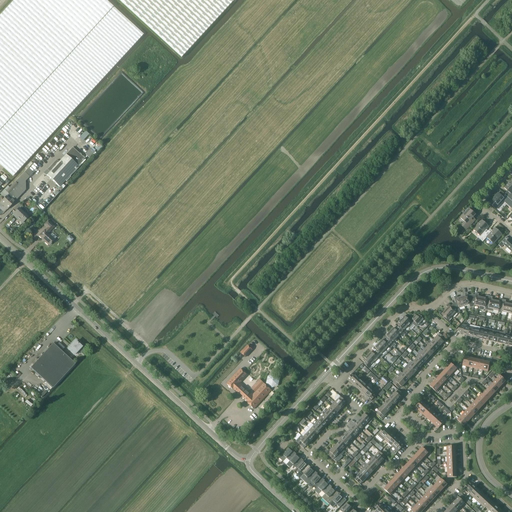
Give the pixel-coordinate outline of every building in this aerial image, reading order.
[(123,0),(122,2),(128,7),(183,57),(234,0),(123,0)] [(86,130),(79,137),(83,141),(90,133),(86,130)] [(89,157),(96,150),(92,146),(86,153),(89,157)] [(66,181),(68,180),(71,177),(70,176),(85,159),(73,147),(59,162),(58,161),(56,160),(47,170),(46,170),(44,173),(46,175),(47,175),(48,176),(59,187),(65,180),(66,181)] [(6,197),(0,203),(4,206),(8,209),(15,201),(24,191),(25,190),(25,181),(32,173),(28,169),(15,182),(6,191),(9,194),(6,197)] [(506,201),(509,198),(504,194),(502,197),(499,194),(490,203),(496,209),(504,199),(506,201)] [(22,223),(28,217),(20,210),(23,207),(19,204),(14,209),(16,211),(13,215),(22,223)] [(471,220),(475,215),(469,209),(461,218),(465,222),(461,226),(466,230),(474,222),(471,220)] [(39,236),(45,241),(45,242),(48,245),(48,244),(49,245),(56,237),(52,233),(50,235),(50,234),(48,233),(54,226),(48,220),(44,225),(47,228),(45,230),(44,230),(39,236)] [(480,240),(483,237),(486,234),(484,232),(488,227),(482,221),(473,230),(480,236),(478,238),(480,240)] [(486,234),(483,237),(485,239),(487,238),(493,244),(502,235),(495,229),(490,233),(488,231),(486,234)] [(501,248),(504,245),(511,252),(511,240),(510,238),(506,243),(503,240),(499,245),(501,248)] [(461,297),(464,306),(469,305),(470,307),(471,307),(472,295),(468,296),(467,292),(464,293),(465,295),(461,297)] [(480,307),(482,297),(478,296),(479,294),(475,293),(475,295),(472,295),(471,307),(474,308),(475,305),(480,307)] [(464,306),(461,297),(458,298),(457,296),(454,297),(456,303),(453,303),(453,304),(459,313),(460,312),(459,308),(464,306)] [(484,310),(486,310),(489,296),(486,296),(486,298),(482,297),(480,307),(485,308),(484,310)] [(489,296),(486,310),(493,311),(493,310),(495,300),(492,299),(492,297),(489,296)] [(495,300),(493,310),(498,311),(498,312),(500,313),(503,299),(500,299),(499,301),(495,300)] [(507,313),(509,303),(506,302),(506,300),(503,299),(500,313),(502,313),(502,312),(507,313)] [(445,310),(452,317),(457,313),(458,314),(459,313),(453,304),(451,306),(448,303),(446,306),(448,307),(445,310)] [(439,314),(450,324),(451,323),(449,321),(452,317),(445,310),(443,313),(441,311),(439,314)] [(411,319),(414,321),(419,326),(418,326),(419,326),(421,326),(424,323),(426,321),(421,317),(419,319),(415,315),(411,319)] [(412,323),(411,323),(404,316),(401,320),(409,328),(413,324),(417,328),(418,326),(419,326),(414,321),(412,323)] [(410,329),(409,328),(401,320),(397,324),(401,328),(399,330),(404,334),(405,335),(407,333),(410,329)] [(461,333),(463,334),(462,335),(468,336),(470,325),(470,326),(463,325),(458,330),(461,333)] [(404,334),(399,330),(398,332),(393,328),(389,332),(397,339),(400,335),(402,336),(404,334)] [(388,342),(393,346),(394,347),(396,345),(393,342),(397,339),(389,332),(386,336),(390,340),(388,342)] [(433,340),(440,346),(443,342),(443,341),(445,339),(439,334),(433,340)] [(391,350),(391,348),(393,346),(388,342),(386,344),(382,340),(378,344),(387,352),(389,352),(391,350)] [(440,346),(433,340),(430,344),(436,350),(440,346)] [(74,355),(81,347),(75,341),(68,349),(74,355)] [(52,388),(75,364),(53,344),(31,368),(52,388)] [(387,353),(387,352),(378,344),(375,348),(379,352),(377,354),(382,358),(384,356),(386,354),(387,353)] [(426,347),(433,353),(436,350),(430,344),(426,347)] [(245,357),(252,350),(247,345),(240,353),(245,357)] [(423,351),(429,357),(433,353),(426,347),(423,351)] [(419,355),(426,361),(429,357),(423,351),(419,355)] [(376,364),(378,364),(380,362),(380,360),(382,358),(377,354),(375,356),(371,352),(367,356),(376,364)] [(416,359),(422,365),(426,361),(419,355),(416,359)] [(371,370),(376,364),(367,356),(364,360),(368,364),(366,366),(371,370)] [(416,359),(412,362),(419,368),(422,365),(416,359)] [(407,365),(415,372),(419,368),(412,362),(411,361),(407,365)] [(458,370),(451,364),(447,367),(454,374),(458,370)] [(415,372),(407,365),(404,368),(406,370),(405,370),(412,376),(415,372)] [(454,374),(447,367),(444,371),(451,377),(454,374)] [(254,409),(271,390),(260,380),(252,389),(255,392),(251,397),(249,396),(250,395),(250,394),(242,387),(241,386),(240,387),(238,385),(247,375),(240,369),(227,384),(236,392),(236,391),(240,395),(241,394),(243,396),(242,397),(247,401),(246,402),(254,409)] [(405,370),(402,373),(402,374),(409,380),(412,376),(405,370)] [(451,377),(444,371),(440,375),(447,381),(451,377)] [(397,376),(399,377),(398,377),(405,383),(409,380),(402,374),(402,373),(401,372),(397,376)] [(347,380),(349,382),(353,385),(359,379),(355,375),(355,376),(353,374),(347,380)] [(268,377),(266,383),(268,385),(270,386),(271,388),(278,386),(279,379),(274,375),(268,377)] [(447,381),(440,375),(437,379),(444,385),(447,381)] [(496,379),(503,386),(507,382),(500,376),(496,379)] [(399,389),(401,387),(402,387),(405,383),(398,377),(393,383),(399,389)] [(359,379),(353,385),(357,389),(363,382),(359,379)] [(444,385),(437,379),(433,383),(440,389),(444,385)] [(493,383),(500,390),(503,386),(496,379),(493,383)] [(361,392),(367,386),(363,382),(357,389),(361,392)] [(440,389),(433,383),(430,386),(437,393),(440,389)] [(489,387),(496,393),(500,390),(493,383),(489,387)] [(18,385),(17,387),(25,394),(26,392),(18,385)] [(364,396),(371,389),(367,386),(361,392),(364,396)] [(486,391),(493,397),(496,393),(489,387),(486,391)] [(376,395),(374,393),(371,389),(364,396),(371,401),(376,395)] [(392,396),(398,402),(404,396),(398,390),(396,392),(395,392),(392,396)] [(493,397),(486,391),(482,394),(488,400),(489,401),(493,397)] [(482,394),(479,397),(478,397),(485,404),(488,400),(482,394)] [(336,400),(336,401),(334,403),(341,409),(345,405),(344,405),(346,403),(338,395),(336,397),(335,398),(335,399),(336,400)] [(388,400),(395,406),(398,402),(392,396),(388,400)] [(475,401),(481,407),(485,404),(478,397),(475,401)] [(395,406),(388,400),(385,404),(391,410),(395,406)] [(421,401),(415,408),(419,411),(425,405),(421,401)] [(471,405),(478,411),(481,407),(475,401),(471,405)] [(331,407),(337,413),(341,409),(334,403),(331,407)] [(391,410),(385,404),(381,407),(388,413),(391,410)] [(423,415),(429,408),(425,405),(419,411),(423,415)] [(468,409),(474,415),(478,411),(471,405),(468,409)] [(331,407),(327,410),(334,417),(337,413),(331,407)] [(382,419),(384,417),(388,413),(381,407),(378,411),(378,412),(376,414),(382,419)] [(426,418),(433,412),(429,408),(423,415),(426,418)] [(322,412),(330,420),(334,417),(327,410),(326,409),(322,412)] [(464,412),(471,419),(474,415),(468,409),(464,412)] [(320,418),(327,424),(330,420),(322,412),(319,416),(320,418)] [(367,412),(365,414),(364,414),(361,418),(367,424),(373,418),(367,412)] [(430,422),(437,415),(433,412),(426,418),(430,422)] [(461,416),(467,422),(471,419),(464,412),(461,416)] [(434,425),(440,419),(437,415),(430,422),(434,425)] [(457,420),(464,426),(467,422),(461,416),(457,420)] [(320,418),(317,421),(317,422),(323,428),(327,424),(320,418)] [(367,424),(361,418),(357,422),(364,428),(367,424)] [(311,424),(320,432),(323,428),(317,422),(317,421),(315,419),(311,424)] [(440,419),(434,425),(438,429),(444,422),(440,419)] [(364,428),(357,422),(354,426),(361,432),(364,428)] [(308,427),(316,435),(320,432),(311,424),(308,427)] [(350,429),(357,435),(361,432),(354,426),(350,429)] [(305,431),(313,439),(316,435),(308,427),(305,431)] [(383,441),(384,439),(391,433),(386,429),(384,427),(377,435),(383,441)] [(354,439),(357,435),(350,429),(347,433),(354,439)] [(303,437),(310,443),(313,439),(305,431),(301,435),(303,437)] [(354,439),(347,433),(344,437),(350,443),(354,439)] [(388,443),(394,436),(391,433),(384,439),(388,443)] [(394,436),(388,443),(392,446),(398,440),(394,436)] [(297,443),(304,449),(306,446),(306,447),(310,443),(303,437),(297,443)] [(350,443),(344,437),(340,441),(347,447),(350,443)] [(404,445),(402,443),(398,440),(392,446),(398,452),(404,445)] [(348,448),(347,447),(340,441),(337,444),(343,451),(344,450),(345,448),(347,449),(348,448)] [(333,448),(341,455),(342,456),(345,452),(344,450),(343,451),(337,444),(333,448)] [(291,460),(296,455),(296,454),(294,452),(293,453),(289,448),(280,458),(287,465),(291,460)] [(341,455),(333,448),(330,452),(328,454),(335,461),(341,455)] [(418,451),(425,458),(429,454),(422,448),(418,451)] [(373,457),(380,464),(386,457),(379,451),(373,457)] [(415,455),(422,461),(425,458),(418,451),(415,455)] [(287,465),(294,471),(303,461),(304,461),(301,459),(296,455),(291,460),(287,465)] [(412,459),(418,465),(422,461),(415,455),(412,459)] [(370,461),(376,467),(380,464),(373,457),(372,456),(370,457),(372,459),(370,461)] [(408,463),(415,469),(418,465),(412,459),(408,463)] [(294,471),(301,478),(310,468),(311,467),(308,465),(308,466),(303,461),(294,471)] [(370,461),(367,465),(366,465),(373,471),(376,467),(370,461)] [(361,467),(363,469),(369,475),(373,471),(366,465),(367,465),(365,463),(361,467)] [(405,466),(411,473),(415,469),(408,463),(405,466)] [(401,470),(408,476),(411,473),(405,466),(401,470)] [(301,478),(308,484),(311,481),(317,474),(318,474),(316,471),(315,472),(310,468),(301,478)] [(369,475),(363,469),(360,473),(366,479),(369,475)] [(398,474),(404,480),(408,476),(401,470),(398,474)] [(360,485),(363,482),(366,479),(360,473),(354,479),(360,485)] [(308,484),(315,491),(324,481),(325,480),(323,478),(322,479),(317,474),(311,481),(308,484)] [(394,478),(401,484),(404,480),(398,474),(394,478)] [(391,481),(397,488),(401,484),(394,478),(391,481)] [(437,482),(444,488),(447,484),(440,478),(437,482)] [(315,491),(322,498),(331,488),(332,487),(330,485),(329,485),(324,481),(315,491)] [(387,485),(394,491),(397,488),(391,481),(387,485)] [(433,486),(440,492),(444,488),(437,482),(433,486)] [(470,494),(476,487),(472,484),(471,485),(469,483),(468,484),(467,484),(463,488),(470,494)] [(394,491),(387,485),(384,489),(390,495),(394,491)] [(430,489),(437,496),(440,492),(433,486),(430,489)] [(473,497),(480,491),(476,487),(470,494),(473,497)] [(322,498),(329,504),(338,494),(339,493),(337,491),(336,492),(331,488),(322,498)] [(426,493),(433,499),(437,496),(430,489),(426,493)] [(480,491),(473,497),(477,501),(483,494),(480,491)] [(423,497),(430,503),(433,499),(426,493),(423,497)] [(340,507),(346,500),(344,498),(343,499),(338,494),(329,504),(333,508),(336,504),(340,507)] [(481,504),(487,498),(483,494),(477,501),(481,504)] [(420,501),(426,507),(430,503),(423,497),(420,501)] [(455,501),(461,507),(465,503),(458,497),(455,501)] [(491,501),(487,498),(481,504),(485,508),(486,507),(485,507),(491,501)] [(485,507),(486,507),(489,510),(495,504),(491,500),(491,501),(485,507)] [(416,504),(423,511),(426,507),(420,501),(416,504)] [(461,507),(455,501),(451,505),(458,511),(461,507)] [(338,511),(351,511),(349,510),(352,507),(347,503),(340,510),(338,511)] [(375,508),(377,510),(375,511),(382,511),(388,507),(386,505),(384,507),(379,503),(375,508)]
